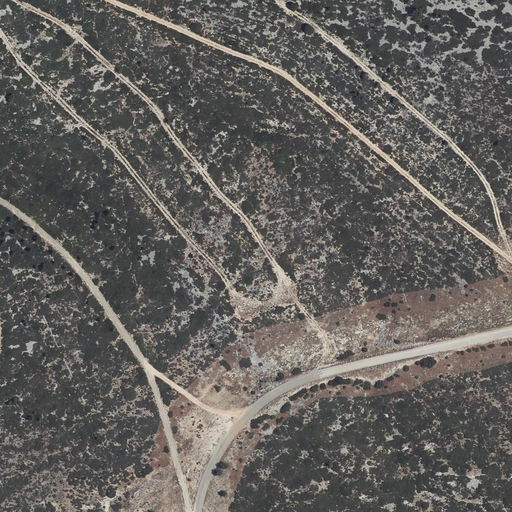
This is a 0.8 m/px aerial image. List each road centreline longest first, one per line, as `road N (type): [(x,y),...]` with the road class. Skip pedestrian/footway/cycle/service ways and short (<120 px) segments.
road 1 (track): [(511,258),(286,74),(115,0)]
road 2 (unclassified): [(511,331),(283,389),(226,441),(198,511)]
road 3 (unclassified): [(191,511),(147,368),(82,271),(0,200)]
